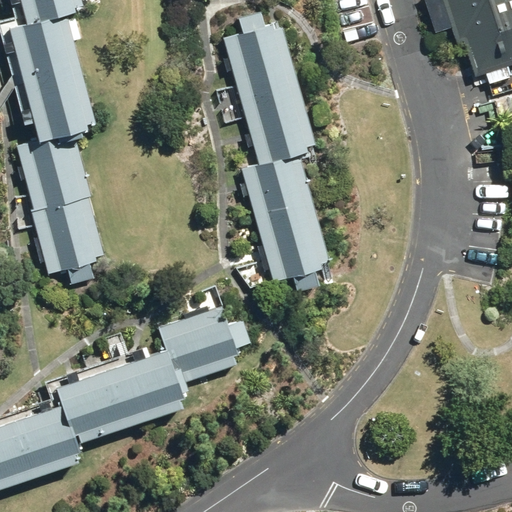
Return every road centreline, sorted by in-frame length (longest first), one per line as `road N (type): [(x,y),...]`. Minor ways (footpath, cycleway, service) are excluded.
road 1 (residential): [(276,468),(355,400),(408,317),(441,224),(437,136),(396,0)]
road 2 (residential): [(276,468),(394,502),(511,485)]
